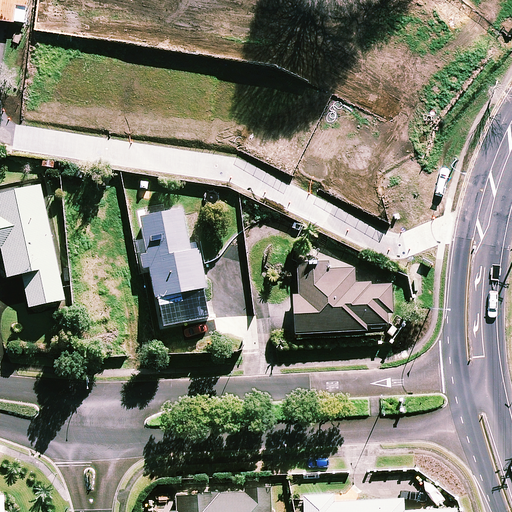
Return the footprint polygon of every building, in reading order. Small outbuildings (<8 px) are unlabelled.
[(0,0),(0,22),(15,24),(17,6),(28,8),(28,0),(0,0)] [(66,301),(42,187),(0,195),(0,249),(3,249),(9,279),(24,275),(31,309),(66,301)] [(194,252),(184,210),(140,220),(166,330),(211,320),(208,305),(200,307),(196,293),(209,289),(200,250),(194,252)] [(330,272),(330,266),(320,265),(320,270),(311,269),(311,265),(299,264),(296,331),(366,335),(366,326),(389,327),(391,284),(355,282),(355,269),(335,268),(335,272),(330,272)] [(272,511),(271,490),(179,495),(180,511),(171,511),(170,511),(272,511)] [(356,502),(355,495),(305,497),(305,511),(457,511),(458,510),(414,511),(404,511),(404,500),(356,502)]
